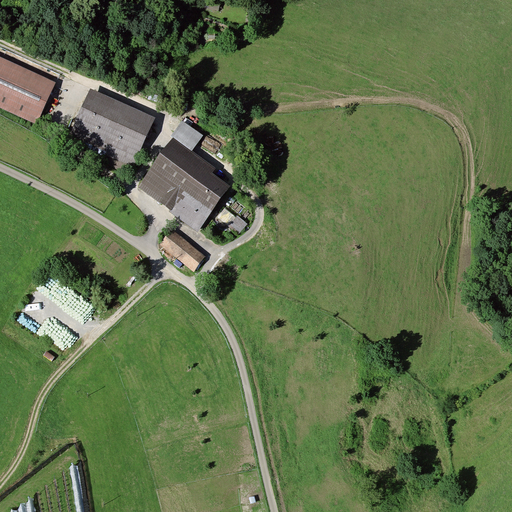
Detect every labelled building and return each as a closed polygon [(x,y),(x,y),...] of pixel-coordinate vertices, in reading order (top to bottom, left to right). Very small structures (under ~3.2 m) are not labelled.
[(0,59),(0,106),(37,124),(56,85),(0,59)] [(91,98),(74,138),(110,153),(108,157),(133,167),(152,123),(91,98)] [(174,145),(192,157),(203,140),(185,128),(174,145)] [(192,157),(174,145),(142,191),(199,231),(227,190),(208,177),(212,171),(192,157)] [(173,234),(162,247),(194,273),(205,260),(173,234)]
